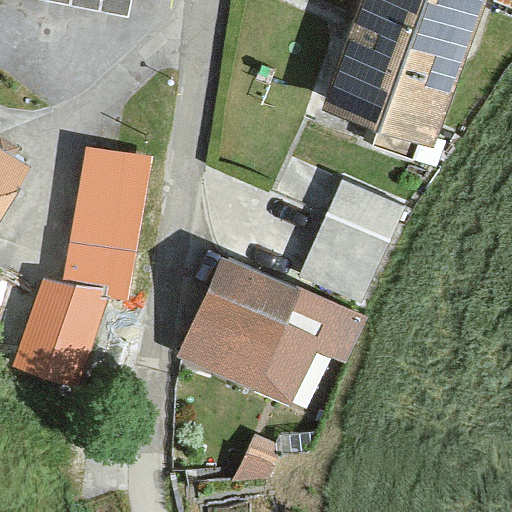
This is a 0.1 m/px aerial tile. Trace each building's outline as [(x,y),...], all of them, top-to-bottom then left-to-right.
[(135,0),(30,0),(132,20),(135,0)] [(368,0),(331,106),(375,121),(367,143),(412,159),(418,143),(430,147),(481,0),(368,0)] [(511,0),(502,0),(500,7),(511,10),(511,0)] [(0,217),(33,165),(0,144),(0,217)] [(150,164),(89,153),(65,287),(83,290),(106,294),(126,297),(150,164)] [(330,216),(302,276),(364,304),(391,244),(330,216)] [(227,257),(183,358),(294,406),(319,349),(349,362),(368,319),(227,257)] [(39,304),(20,364),(79,382),(106,294),(83,290),(39,304)]
